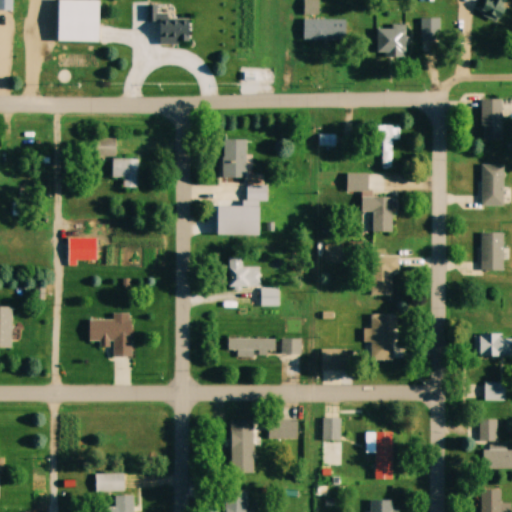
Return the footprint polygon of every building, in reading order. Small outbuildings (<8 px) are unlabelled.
[(11,0),(0,0),(0,10),(11,10),(11,0)] [(59,0),(98,0),(98,41),(59,41),(59,0)] [(318,0),(303,0),(303,15),(319,15),(318,0)] [(486,0),(478,15),(496,25),(509,0),(486,0)] [(160,40),(189,40),(190,19),(167,18),(167,5),(147,5),(146,20),(160,21),(160,40)] [(306,17),(346,18),(345,38),(306,37),(306,17)] [(439,19),(420,19),(420,48),(439,48),(439,19)] [(406,26),(377,26),(377,58),(406,58),(406,26)] [(481,141),(502,141),(502,100),(481,100),(481,141)] [(393,127),(379,127),(379,164),(393,164),(393,127)] [(246,175),(221,175),(221,138),(246,138),(246,175)] [(122,177),(122,188),(137,188),(138,159),(110,159),(110,177),(122,177)] [(503,164),(503,203),(483,204),(482,164),(503,164)] [(348,191),(361,191),(361,231),(392,231),(392,198),(368,198),(368,176),(348,175),(348,191)] [(247,201),(267,201),(267,186),(247,186),(247,201)] [(502,268),(481,268),(482,231),(503,231),(502,268)] [(327,261),(341,260),(340,244),(326,245),(327,261)] [(398,255),(371,255),(371,295),(392,295),(392,272),(398,272),(398,255)] [(0,348),(11,348),(12,307),(0,306),(0,348)] [(393,314),(371,314),(371,354),(393,354),(393,314)] [(132,357),(132,320),(88,320),(88,341),(101,341),(101,347),(113,347),(113,357),(132,357)] [(511,357),(511,334),(474,334),(474,357),(511,357)] [(275,338),(228,338),(228,350),(237,350),(237,355),(275,355),(275,338)] [(301,339),(280,338),(280,353),(300,354),(301,339)] [(321,370),(351,370),(351,349),(321,349),(321,370)] [(505,401),(505,382),(484,382),(484,401),(505,401)] [(340,441),(340,418),(321,418),(321,441),(340,441)] [(297,440),(297,419),(269,419),(269,440),(297,440)] [(496,419),(479,419),(479,441),(496,441),(496,419)] [(231,420),(231,473),(253,473),(253,420),(231,420)] [(392,432),(366,432),(366,453),(376,453),(376,479),(392,479),(392,432)] [(511,469),(511,450),(506,450),(506,446),(483,446),(483,469),(511,469)] [(124,474),(95,474),(95,492),(124,492),(124,474)] [(510,511),(511,504),(500,504),(500,490),(481,490),(480,511),(510,511)] [(245,511),(245,494),(225,494),(225,511),(245,511)] [(133,511),(134,496),(113,496),(113,511),(133,511)] [(399,511),(393,511),(393,501),(370,500),(369,511),(399,511)]
